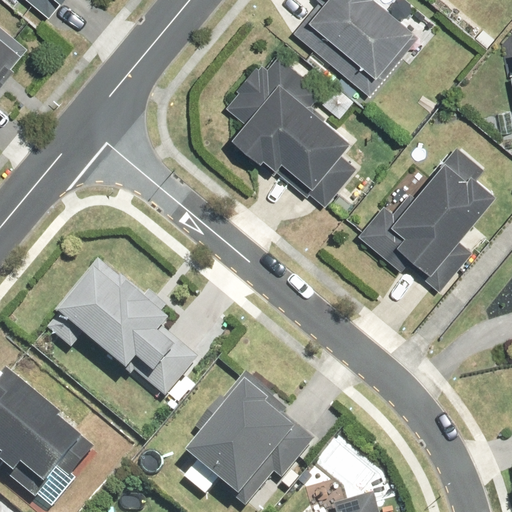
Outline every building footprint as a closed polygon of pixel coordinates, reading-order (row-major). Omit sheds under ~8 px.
[(26,0),(48,18),(63,0),(26,0)] [(326,0),(306,26),(345,56),(333,73),(365,98),(414,35),(368,0),(326,0)] [(0,76),(27,46),(0,23),(0,76)] [(276,166),(323,206),(356,167),(335,150),(344,139),(311,111),(323,97),(276,56),(264,70),(256,63),(220,107),(239,123),(226,138),(269,174),(276,166)] [(353,103),(335,88),(321,106),(339,121),(353,103)] [(382,204),(353,235),(385,265),(395,254),(436,293),(474,252),(458,237),(493,199),(473,180),(484,169),(458,145),(394,214),(382,204)] [(156,329),(162,321),(96,262),(51,313),(120,374),(130,364),(142,375),(137,380),(162,402),(196,365),(156,329)] [(67,481),(93,449),(0,374),(0,477),(31,501),(55,471),(67,481)] [(181,478),(204,498),(213,488),(240,511),(272,474),(278,480),(315,437),(245,376),(176,455),(190,468),(181,478)] [(373,511),(368,493),(329,504),(330,511),(373,511)]
